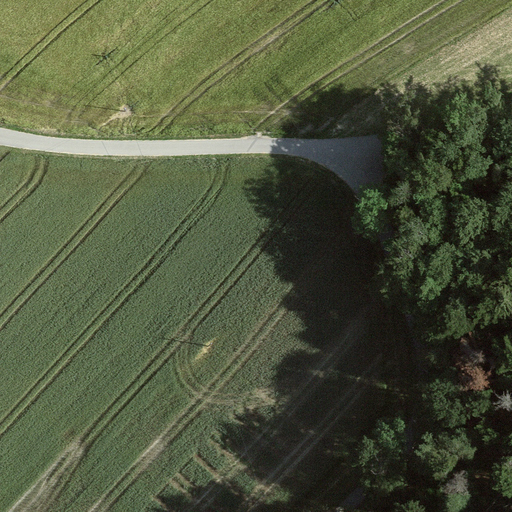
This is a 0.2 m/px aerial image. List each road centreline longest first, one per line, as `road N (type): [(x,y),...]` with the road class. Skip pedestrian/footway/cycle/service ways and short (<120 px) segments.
road 1 (unclassified): [(0,133),(101,148),(288,145),(337,160),(364,184),(424,352),(423,403),(405,455),(349,511)]
road 2 (track): [(511,110),(447,113),(337,160)]
